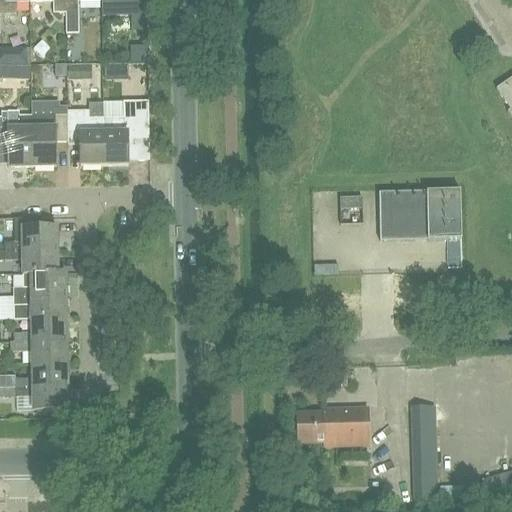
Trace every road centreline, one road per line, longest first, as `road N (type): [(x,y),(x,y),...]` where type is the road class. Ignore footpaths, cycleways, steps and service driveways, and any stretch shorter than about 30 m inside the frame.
road 1 (residential): [(86,405),(83,193)]
road 2 (unclassified): [(383,340),(187,354)]
road 3 (tertiary): [(185,191),(183,0)]
road 4 (tertiary): [(160,511),(186,473),(187,354)]
road 5 (tertiary): [(187,354),(185,191)]
road 6 (tertiary): [(13,467),(85,474),(127,511)]
